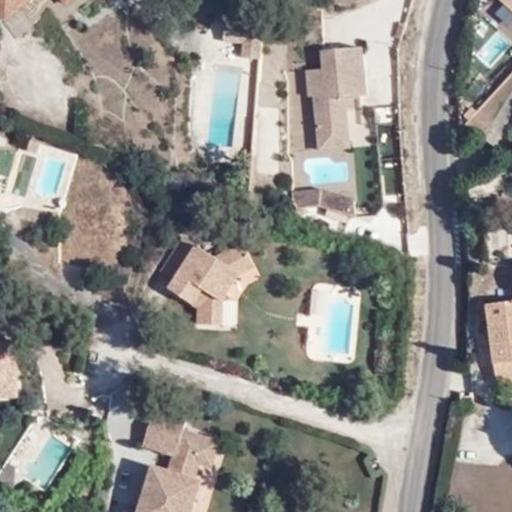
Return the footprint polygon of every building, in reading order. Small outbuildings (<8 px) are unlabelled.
[(0,0),(0,13),(4,20),(27,0),(0,0)] [(511,0),(499,0),(511,11),(511,0)] [(260,57),(264,19),(223,15),(220,39),(238,42),(237,54),(260,57)] [(368,96),(364,46),(321,50),(323,71),(307,72),(309,97),(314,97),(319,153),(379,147),(377,124),(365,125),(362,97),(368,96)] [(160,270),(173,279),(196,244),(184,235),(160,270)] [(196,244),(173,279),(167,288),(196,307),(197,323),(223,323),(224,300),(241,273),(256,265),(242,240),(213,255),(196,244)] [(511,289),(496,291),(497,303),(488,304),(498,380),(511,378),(511,289)] [(19,338),(0,338),(0,381),(20,382),(19,338)] [(0,398),(19,397),(20,382),(0,381),(0,398)] [(150,464),(136,511),(188,511),(198,481),(188,477),(193,459),(188,458),(196,433),(180,429),(183,420),(153,411),(143,442),(171,451),(166,469),(150,464)] [(219,440),(196,433),(188,458),(193,459),(211,465),(219,440)]
